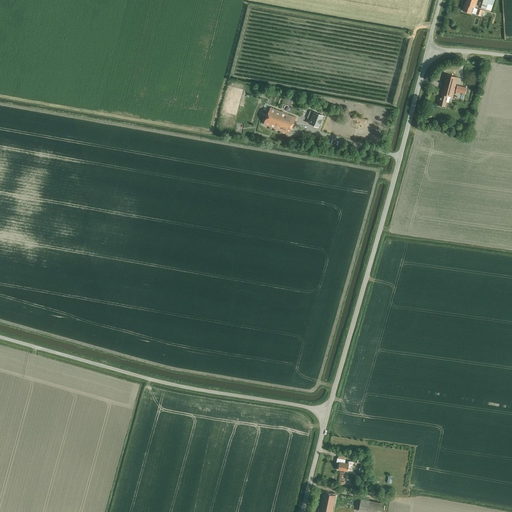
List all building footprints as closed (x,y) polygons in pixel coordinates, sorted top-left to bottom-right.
[(472,7),(475,8),(477,0),(465,0),(462,11),(471,13),(472,7)] [(482,0),(481,7),(491,10),(493,0),(482,0)] [(448,96),(452,97),(458,78),(447,74),(438,104),(445,106),(447,96),(448,96)] [(457,85),(456,91),(465,94),(466,88),(457,85)] [(263,124),(288,135),(295,118),(270,108),(263,124)] [(309,124),(318,128),(323,116),(314,112),(309,110),(308,113),(313,115),(309,124)] [(349,461),(348,464),(344,463),(345,459),(337,458),(337,462),(339,462),(338,469),(347,471),(348,467),(352,468),(353,462),(349,461)] [(319,511),(332,511),(336,495),(323,493),(319,511)] [(358,511),(381,511),(383,504),(361,499),(358,511)]
